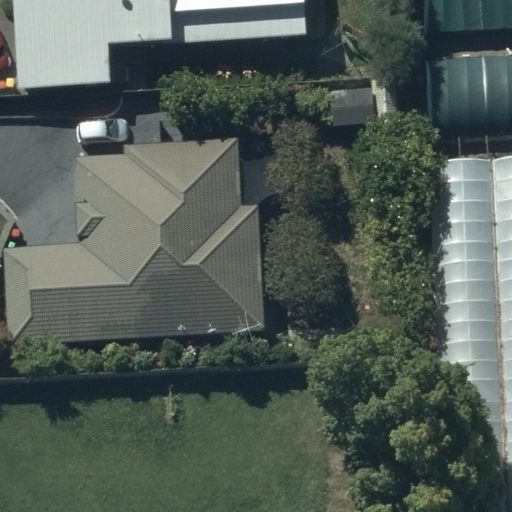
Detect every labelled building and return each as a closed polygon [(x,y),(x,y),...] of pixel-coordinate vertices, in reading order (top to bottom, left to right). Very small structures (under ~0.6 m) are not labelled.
[(18,0),(22,87),(117,83),(115,38),(168,36),(168,40),(313,34),(311,0),(18,0)] [(511,0),(422,0),(424,31),(511,27),(511,0)] [(511,133),(511,58),(423,62),(427,137),(511,133)] [(400,82),(330,87),(333,124),(375,121),(375,124),(403,122),(400,82)] [(246,199),(244,160),(243,136),(160,141),(158,115),(110,118),(111,143),(127,142),(128,152),(80,155),(82,232),(88,232),(88,243),(9,246),(14,343),(270,328),(263,198),(246,199)] [(450,511),(511,511),(511,159),(431,164),(450,511)]
